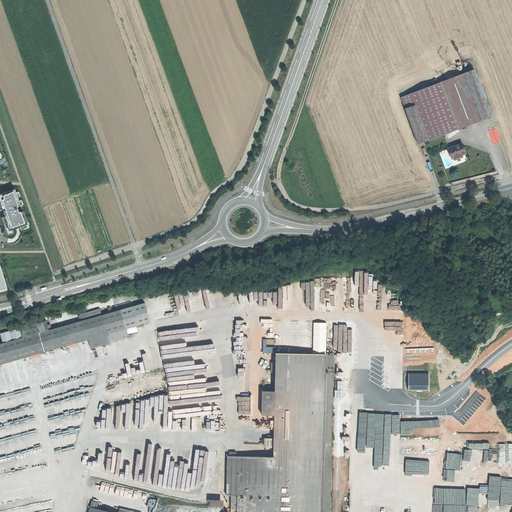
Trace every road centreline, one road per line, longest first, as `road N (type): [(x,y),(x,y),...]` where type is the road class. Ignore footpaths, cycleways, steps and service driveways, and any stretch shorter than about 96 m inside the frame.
road 1 (track): [(304,0),(239,168),(198,216),(52,273)]
road 2 (track): [(438,192),(321,210),(291,202),(278,185),(277,168),(337,0)]
road 3 (track): [(47,0),(142,267)]
road 4 (unknown): [(79,469),(213,493),(230,388)]
road 5 (tertiary): [(511,187),(350,229),(303,229)]
road 6 (secondary): [(199,245),(0,309)]
road 7 (secondary): [(263,164),(322,0)]
